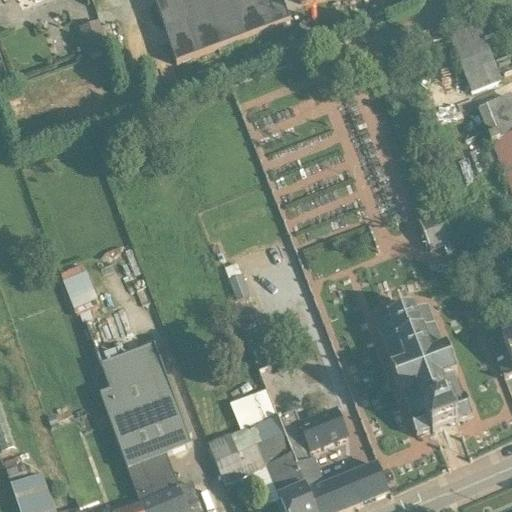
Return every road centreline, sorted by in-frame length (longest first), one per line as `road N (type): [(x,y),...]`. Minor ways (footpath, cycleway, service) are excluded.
road 1 (unknown): [(371,511),(319,332),(277,265)]
road 2 (residential): [(511,466),(398,511)]
